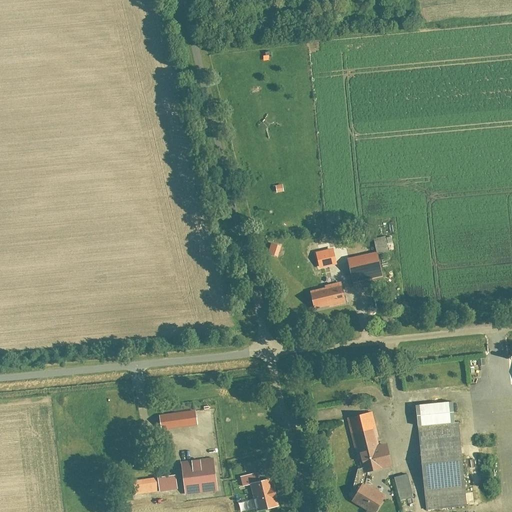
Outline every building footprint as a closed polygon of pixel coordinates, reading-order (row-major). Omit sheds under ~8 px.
[(387,253),(384,237),(372,238),(374,255),(387,253)] [(346,265),(350,283),(379,277),(376,259),(346,265)] [(309,292),(312,311),(342,306),(339,287),(309,292)] [(414,407),(425,511),(464,508),(453,404),(414,407)] [(157,416),(159,432),(195,428),(193,412),(157,416)] [(370,414),(347,419),(358,474),(381,470),(381,467),(387,466),(383,445),(376,447),(370,414)] [(179,464),(182,495),(214,492),(211,461),(179,464)] [(136,479),(137,497),(174,494),(173,476),(136,479)] [(405,476),(392,480),(399,503),(412,499),(405,476)] [(258,511),(277,508),(270,481),(249,486),(255,511),(258,511)] [(361,486),(349,505),(361,511),(375,511),(384,499),(361,486)]
